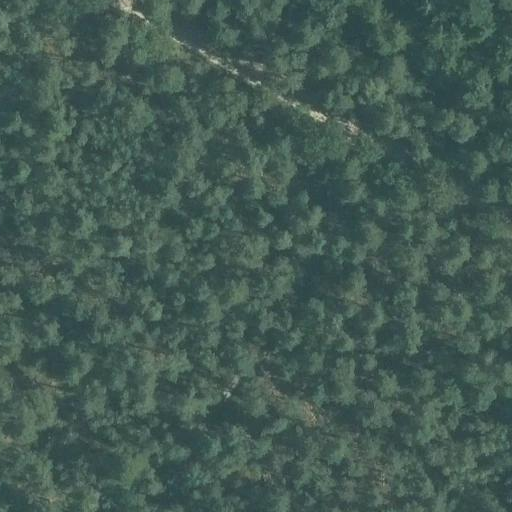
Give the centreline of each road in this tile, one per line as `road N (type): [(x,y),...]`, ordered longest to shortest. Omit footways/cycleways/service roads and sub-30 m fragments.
road 1 (track): [(400,137),(150,0)]
road 2 (track): [(511,198),(400,137)]
